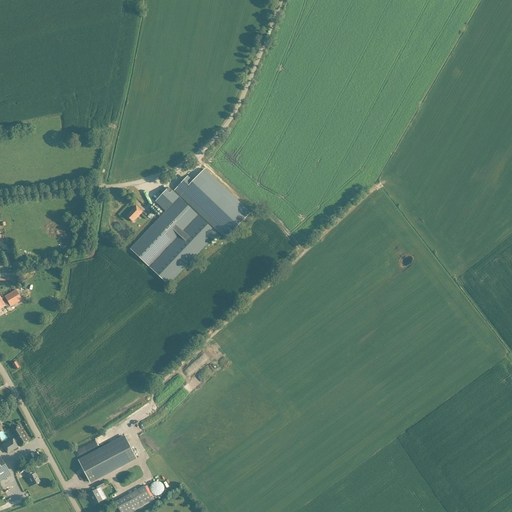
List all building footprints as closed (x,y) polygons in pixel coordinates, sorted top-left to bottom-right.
[(184,181),(173,192),(217,234),(224,241),(251,213),(205,169),(189,186),(184,181)] [(166,211),(130,249),(168,285),(217,234),(173,192),(169,188),(156,202),(159,204),(157,207),(160,210),(162,207),(166,211)] [(132,211),(127,216),(131,221),(133,219),(135,220),(141,213),(139,211),(140,210),(136,206),(132,210),(132,211)] [(22,300),(16,290),(5,296),(3,293),(0,294),(0,309),(5,306),(6,308),(10,306),(10,307),(15,304),(22,300)] [(126,429),(153,413),(148,406),(126,419),(128,422),(124,424),(126,429)] [(10,431),(14,438),(17,443),(20,447),(29,442),(19,425),(10,431)] [(90,482),(136,458),(125,436),(79,461),(90,482)] [(16,444),(17,443),(14,438),(13,439),(13,438),(1,445),(7,454),(18,447),(16,444)] [(0,458),(0,481),(11,475),(0,458)] [(27,475),(32,486),(40,482),(35,473),(33,474),(32,472),(28,474),(27,475)] [(98,489),(105,485),(103,481),(95,485),(98,489)] [(164,489),(164,488),(164,487),(164,486),(163,485),(163,484),(162,484),(161,483),(161,482),(160,482),(158,482),(157,481),(156,481),(155,482),(154,482),(153,482),(153,483),(152,484),(151,485),(151,486),(150,487),(150,488),(150,489),(150,490),(151,491),(151,492),(152,493),(152,494),(153,494),(154,495),(155,495),(156,495),(157,495),(158,495),(159,495),(160,495),(161,494),(162,493),(163,492),(164,491),(164,490),(164,489)] [(119,500),(115,502),(117,506),(120,511),(132,511),(153,501),(151,496),(148,491),(145,486),(141,488),(119,500)] [(95,504),(99,502),(103,500),(97,489),(89,493),(95,504)]
